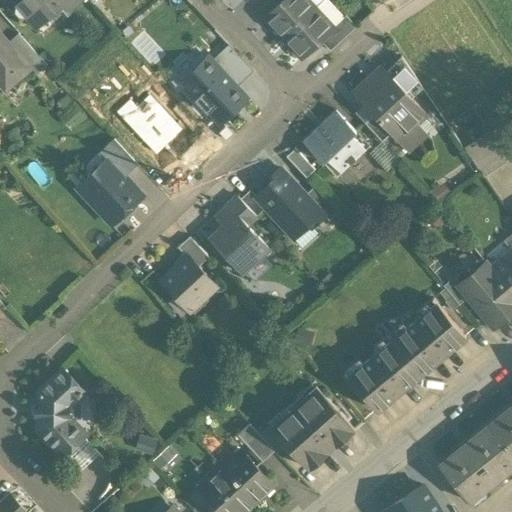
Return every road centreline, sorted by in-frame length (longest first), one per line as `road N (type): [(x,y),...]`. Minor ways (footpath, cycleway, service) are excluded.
road 1 (residential): [(0,383),(294,95)]
road 2 (residential): [(511,356),(320,511)]
road 3 (residential): [(294,95),(410,0)]
road 4 (residential): [(294,95),(204,0)]
